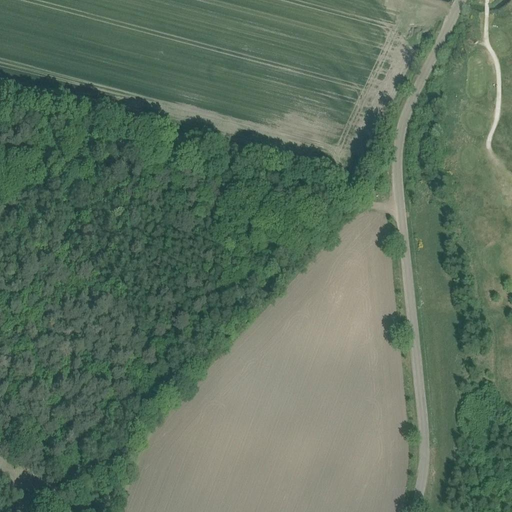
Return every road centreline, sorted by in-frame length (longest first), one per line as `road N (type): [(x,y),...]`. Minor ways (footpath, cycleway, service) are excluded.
road 1 (unclassified): [(417,511),(427,438),(399,156),(416,91),(461,0)]
road 2 (track): [(0,115),(348,200),(403,224)]
